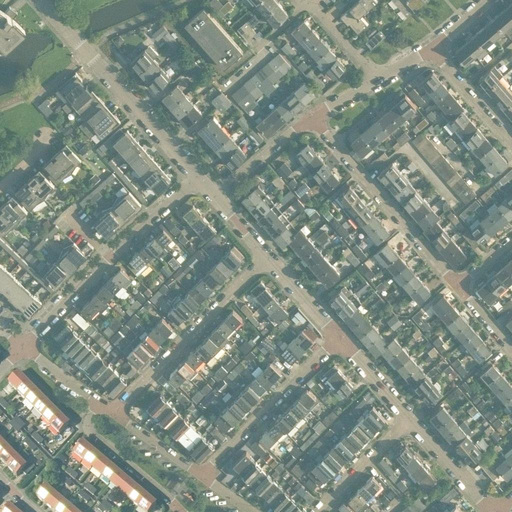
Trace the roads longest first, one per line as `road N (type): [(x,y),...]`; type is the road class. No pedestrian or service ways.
road 1 (residential): [(22,349),(198,177)]
road 2 (residential): [(198,177),(40,0)]
road 3 (residential): [(457,285),(311,117)]
road 4 (residential): [(266,255),(112,414)]
road 5 (residential): [(338,339),(200,477)]
road 6 (residential): [(179,511),(90,430),(94,403)]
road 7 (residential): [(410,421),(316,511)]
road 8 (residential): [(215,196),(311,117)]
road 9 (residential): [(511,144),(431,51)]
road 10 (residential): [(489,511),(410,421)]
